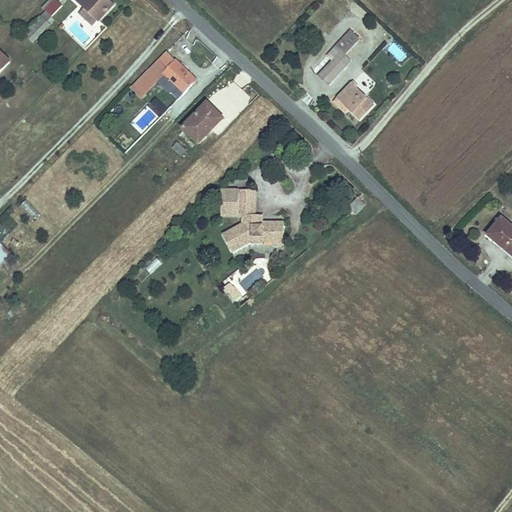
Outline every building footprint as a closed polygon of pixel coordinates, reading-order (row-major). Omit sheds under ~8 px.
[(54,0),(44,11),(50,17),(61,7),(54,0)] [(113,3),(109,0),(75,0),(97,20),(113,3)] [(50,17),(44,11),(23,33),(29,38),(50,17)] [(352,34),(345,42),(355,52),(363,44),(352,34)] [(338,50),(348,60),(355,52),(345,42),(338,50)] [(393,42),(386,49),(400,62),(407,54),(393,42)] [(348,60),(338,50),(329,59),(334,64),(321,78),(331,88),(350,69),(345,64),(348,60)] [(147,65),(170,88),(165,93),(173,100),(191,82),(160,52),(147,65)] [(0,70),(9,61),(0,53),(0,70)] [(154,81),(145,72),(126,91),(154,119),(160,113),(141,95),(154,81)] [(345,101),(355,111),(365,121),(376,109),(361,94),(363,92),(358,87),(345,101)] [(340,106),(350,117),(355,111),(345,101),(340,106)] [(221,116),(206,102),(181,129),(198,145),(211,131),(209,129),(221,116)] [(244,224),(225,235),(235,252),(255,240),(255,244),(265,244),(265,243),(274,243),(274,246),(286,246),(286,223),(270,223),(270,216),(256,216),(256,190),(241,190),(241,217),(244,217),(244,224)] [(360,198),(349,209),(356,217),(367,207),(360,198)] [(25,200),(20,206),(33,218),(39,213),(25,200)] [(511,225),(505,219),(489,237),(511,256),(511,225)] [(0,260),(9,252),(0,243),(0,260)] [(233,283),(226,288),(238,302),(244,297),(233,283)]
